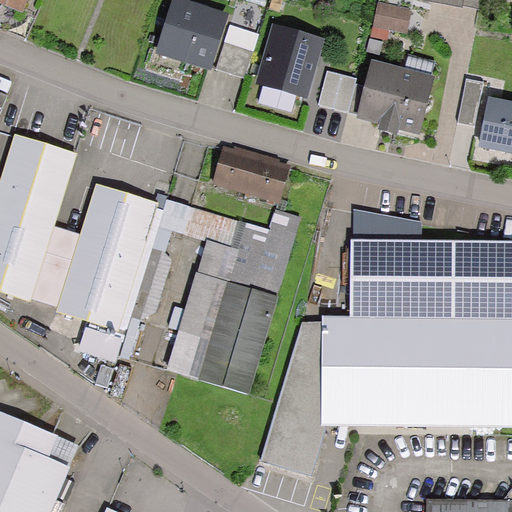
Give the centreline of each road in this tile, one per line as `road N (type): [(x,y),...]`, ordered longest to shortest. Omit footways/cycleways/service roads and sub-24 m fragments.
road 1 (residential): [(0,53),(511,193)]
road 2 (residential): [(266,511),(0,332)]
